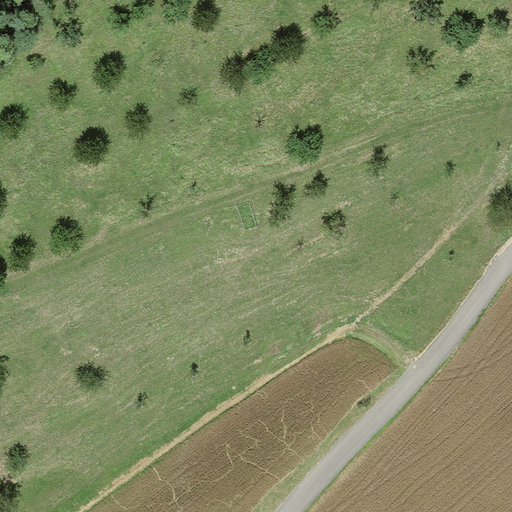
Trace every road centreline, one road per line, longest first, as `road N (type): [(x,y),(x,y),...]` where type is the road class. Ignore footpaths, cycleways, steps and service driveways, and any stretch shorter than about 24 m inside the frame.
road 1 (track): [(511,105),(385,136),(0,285)]
road 2 (unclassified): [(285,511),(432,355),(511,250)]
